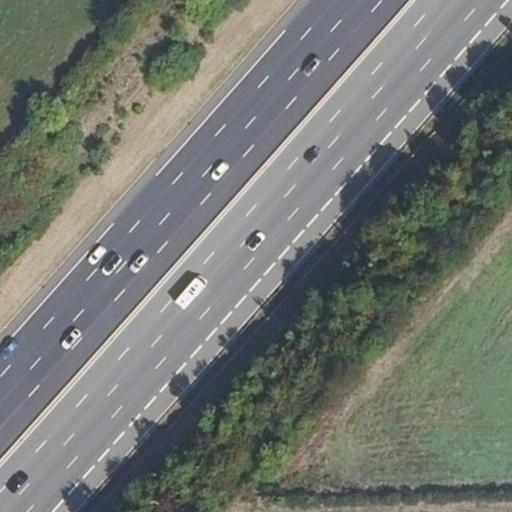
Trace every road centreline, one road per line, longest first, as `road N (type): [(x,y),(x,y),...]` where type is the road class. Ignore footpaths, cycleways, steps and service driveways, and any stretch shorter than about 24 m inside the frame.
road 1 (motorway): [(13,511),(468,0)]
road 2 (motorway): [(357,0),(0,400)]
